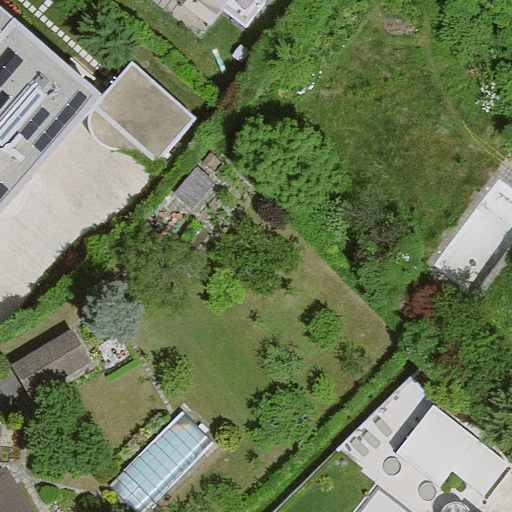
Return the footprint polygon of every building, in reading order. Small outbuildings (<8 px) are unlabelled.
[(205,0),(232,21),(248,0),(205,0)] [(0,227),(100,110),(5,29),(0,35),(0,227)] [(142,59),(103,101),(165,159),(204,117),(142,59)] [(88,368),(72,340),(15,372),(32,401),(88,368)] [(0,511),(30,511),(5,471),(0,473),(0,511)]
